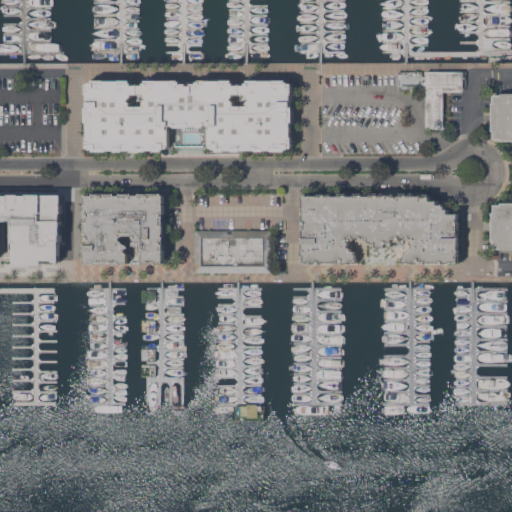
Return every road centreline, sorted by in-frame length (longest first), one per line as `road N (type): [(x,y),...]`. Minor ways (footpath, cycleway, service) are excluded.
road 1 (residential): [(0,183),(455,185)]
road 2 (residential): [(453,160),(0,164)]
